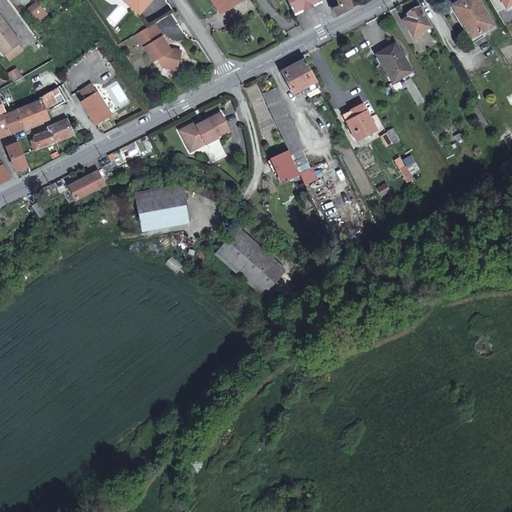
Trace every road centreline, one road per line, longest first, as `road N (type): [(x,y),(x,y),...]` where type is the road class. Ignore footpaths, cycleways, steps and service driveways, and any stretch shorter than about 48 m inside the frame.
road 1 (track): [(236,78),(258,152),(268,228),(303,250),(331,253),(338,267),(336,283),(289,318),(197,431)]
road 2 (secondary): [(232,80),(0,199)]
road 3 (track): [(277,337),(511,264)]
road 4 (secondary): [(382,0),(232,80)]
